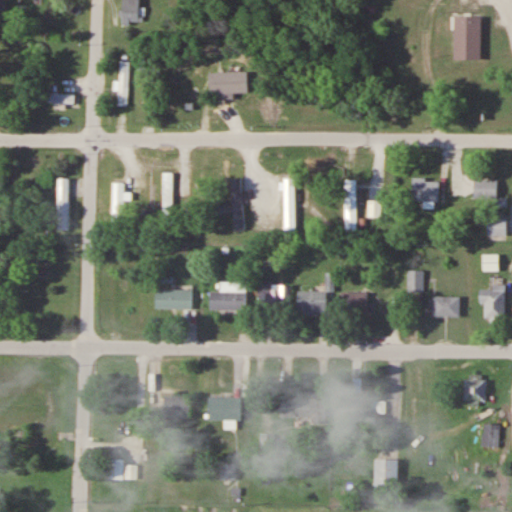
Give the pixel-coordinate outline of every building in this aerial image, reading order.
[(140,24),(140,0),(122,0),(123,24),(140,24)] [(482,60),(482,16),(455,16),(455,60),(482,60)] [(118,105),(128,105),(128,60),(118,60),(118,105)] [(210,91),(209,72),(251,71),(251,89),(210,91)] [(74,93),(41,93),(41,103),(74,103),(74,93)] [(172,172),(164,172),(164,215),(172,215),(172,172)] [(57,178),(57,230),(68,230),(68,178),(57,178)] [(241,178),(229,179),(234,230),(245,229),(241,178)] [(295,178),(285,178),(285,231),(295,231),(295,178)] [(345,232),(356,232),(356,180),(345,180),(345,232)] [(439,201),(439,180),(413,180),(413,201),(439,201)] [(498,180),(476,180),(476,199),(498,199),(498,180)] [(113,221),(123,221),(123,182),(113,182),(113,221)] [(488,236),(507,236),(507,217),(488,217),(488,236)] [(485,271),(499,271),(499,255),(484,255),(485,271)] [(424,271),(408,271),(408,293),(424,293),(424,271)] [(291,286),(274,286),(274,281),(258,281),(258,310),(291,310),(291,286)] [(246,282),(222,282),(222,292),(211,292),(211,310),(246,310),(246,282)] [(506,285),(491,285),(491,289),(481,289),(481,304),(485,304),(485,322),(506,322),(506,285)] [(192,287),(192,309),(156,308),(157,287),(192,287)] [(298,292),(298,314),(327,314),(327,292),(298,292)] [(367,293),(340,293),(340,316),(367,316),(367,293)] [(461,316),(461,296),(433,295),(433,316),(461,316)] [(487,400),(487,375),(466,375),(466,400),(487,400)] [(128,395),(119,395),(119,435),(128,435),(128,395)] [(191,395),(164,395),(164,416),(191,416),(191,395)] [(210,395),(210,419),(242,419),(242,395),(210,395)] [(282,417),(326,417),(326,397),(282,397),(282,417)] [(384,398),(347,398),(347,421),(373,421),(373,413),(384,413),(384,398)] [(500,424),(493,424),(493,430),(485,430),(485,445),(500,445),(500,424)] [(125,479),(125,458),(108,458),(107,478),(125,479)] [(376,487),(399,487),(399,458),(376,458),(376,487)]
